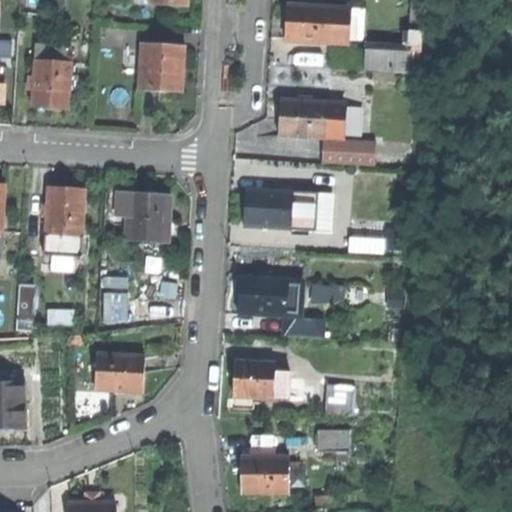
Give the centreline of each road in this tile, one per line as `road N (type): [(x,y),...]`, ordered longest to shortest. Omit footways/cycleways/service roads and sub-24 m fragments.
road 1 (residential): [(216,160),(200,405)]
road 2 (residential): [(0,148),(216,160)]
road 3 (residential): [(200,405),(77,457),(0,470)]
road 4 (residential): [(226,0),(216,160)]
